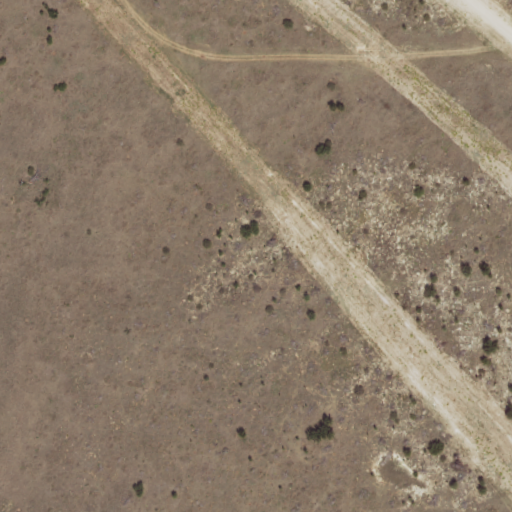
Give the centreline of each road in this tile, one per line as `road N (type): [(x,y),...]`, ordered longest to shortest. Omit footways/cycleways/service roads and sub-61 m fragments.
road 1 (residential): [(507,511),(239,147),(229,102),(190,77),(131,0)]
road 2 (residential): [(229,102),(319,67),(511,63)]
